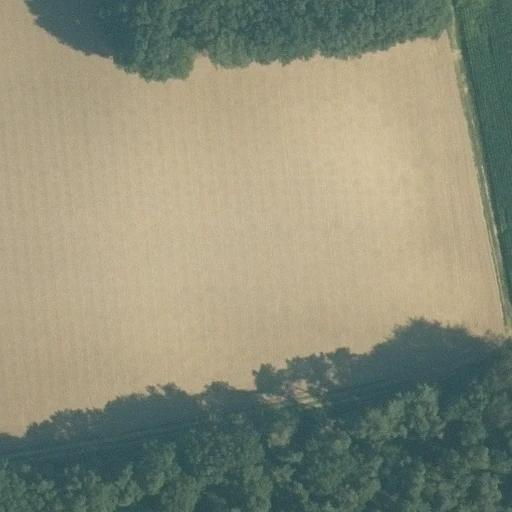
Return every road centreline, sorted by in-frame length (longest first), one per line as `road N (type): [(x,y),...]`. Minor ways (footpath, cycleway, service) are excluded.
road 1 (track): [(0,455),(511,359)]
road 2 (track): [(511,270),(444,0)]
